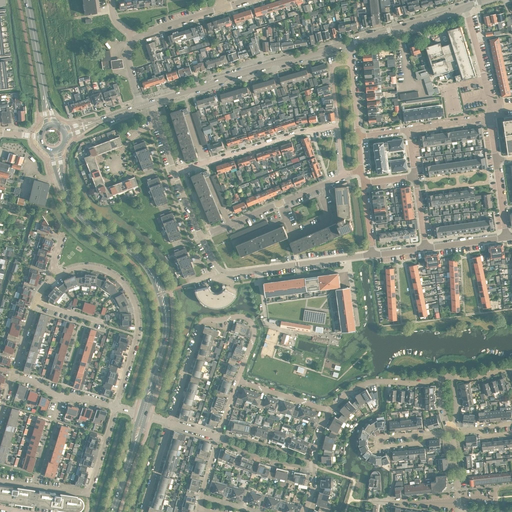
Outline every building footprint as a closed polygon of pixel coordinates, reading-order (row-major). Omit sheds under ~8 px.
[(82,0),(84,15),(95,13),(92,0),(82,0)] [(280,0),(277,1),(280,9),(286,7),(283,0),(280,0)] [(363,0),(364,3),(370,3),(370,9),(368,9),(369,13),(371,13),(371,16),(368,16),(370,26),(376,24),(376,25),(381,24),(378,0),(363,0)] [(383,0),(380,0),(381,8),(382,17),(384,17),(385,22),(391,21),(390,14),(386,14),(385,8),(384,8),(383,0)] [(410,12),(415,11),(412,1),(409,2),(408,0),(405,0),(407,5),(408,5),(410,12)] [(415,0),(412,1),(415,11),(421,9),(419,3),(420,2),(418,0),(415,0)] [(433,4),(432,0),(424,0),(422,1),(422,0),(418,0),(420,2),(421,2),(423,9),(430,7),(430,5),(433,4)] [(271,3),(274,11),(280,9),(277,1),(271,3)] [(266,5),(268,12),(274,11),(271,3),(266,5)] [(398,16),(403,14),(401,7),(398,8),(397,5),(394,6),(396,12),(397,12),(398,16)] [(263,17),(263,14),(260,6),(254,8),(257,16),(259,15),(259,18),(260,18),(263,17)] [(250,10),(245,11),(244,11),(247,19),(253,17),(250,10)] [(237,26),(243,24),(242,21),(239,13),(233,15),(236,23),(236,22),(237,26)] [(501,23),(505,22),(503,13),(501,13),(499,13),(496,14),(499,28),(502,27),(501,23)] [(220,30),(219,26),(217,20),(211,22),(214,28),(215,32),(220,30)] [(324,40),(329,39),(328,35),(331,35),(329,27),(328,24),(323,25),(324,28),(322,29),(324,40)] [(201,25),(196,27),(199,36),(204,34),(201,25)] [(457,82),(468,78),(476,76),(460,26),(448,30),(452,43),(441,46),(440,43),(426,47),(427,49),(427,50),(435,75),(435,76),(460,68),(461,73),(455,75),(457,82)] [(190,29),(193,38),(199,36),(196,27),(190,29)] [(321,32),(319,32),(318,27),(314,28),(315,33),(317,41),(323,40),(321,32)] [(190,29),(184,31),(187,40),(193,38),(190,29)] [(178,32),(181,41),(182,42),(187,40),(184,31),(178,32)] [(181,41),(178,32),(173,34),(176,43),(181,41)] [(254,33),(255,36),(251,38),(253,44),(252,44),(255,53),(259,52),(257,44),(260,43),(257,36),(258,36),(257,32),(254,33)] [(294,48),(293,38),(289,39),(288,33),(286,34),(287,40),(287,42),(288,49),(294,48)] [(170,44),(176,43),(173,34),(167,36),(169,42),(170,44)] [(313,34),(307,35),(309,45),(315,43),(313,34)] [(157,44),(156,41),(146,44),(148,50),(154,48),(156,47),(157,47),(156,45),(157,44)] [(242,41),(239,42),(244,57),(248,55),(246,49),(244,49),(242,41)] [(250,55),(255,53),(252,44),(249,45),(248,43),(245,44),(247,48),(248,48),(250,55)] [(412,55),(416,54),(417,57),(422,55),(421,52),(418,45),(414,46),(413,45),(411,46),(410,47),(412,55)] [(219,53),(218,53),(216,54),(214,50),(213,51),(213,53),(217,66),(222,64),(219,56),(220,56),(219,53)] [(102,70),(111,68),(112,68),(110,60),(111,60),(109,51),(99,52),(102,70)] [(379,64),(379,60),(373,61),(364,62),(364,64),(364,65),(364,68),(364,69),(373,68),(373,64),(379,64)] [(183,68),(186,75),(191,74),(188,62),(185,63),(186,67),(183,68)] [(194,73),(200,71),(197,63),(195,64),(195,62),(190,64),(191,68),(193,68),(194,73)] [(152,75),(153,78),(155,85),(160,83),(158,77),(155,67),(154,63),(152,64),(155,74),(152,75)] [(325,64),(318,66),(320,73),(327,71),(325,64)] [(180,77),(186,75),(183,68),(180,69),(179,65),(176,66),(180,77)] [(158,77),(160,83),(165,82),(163,75),(161,76),(158,66),(155,67),(158,77)] [(314,75),(318,74),(318,75),(320,74),(320,73),(318,66),(312,68),(314,75)] [(374,72),(380,71),(380,68),(374,68),(374,69),(365,70),(365,74),(364,74),(364,77),(365,77),(372,77),(371,73),(374,73),(374,72)] [(415,72),(418,80),(424,78),(429,76),(426,68),(415,72)] [(306,69),(301,71),(303,80),(309,78),(306,69)] [(282,86),(288,84),(285,75),(280,77),(282,86)] [(114,89),(110,90),(108,91),(111,99),(117,98),(116,97),(120,95),(116,83),(113,85),(114,89)] [(253,85),(250,86),(253,96),(256,95),(255,93),(261,92),(258,83),(253,85)] [(316,88),(317,90),(317,92),(330,89),(329,87),(331,87),(330,84),(329,85),(329,84),(321,86),(316,88)] [(249,86),(247,87),(247,86),(241,88),(244,97),(249,95),(249,97),(252,96),(249,86)] [(94,90),(98,103),(103,102),(100,92),(98,93),(96,89),(94,90)] [(111,99),(108,91),(103,92),(106,101),(111,99)] [(383,95),(383,92),(375,92),(375,93),(367,94),(367,97),(366,97),(367,99),(367,100),(375,99),(376,99),(381,99),(380,95),(383,95)] [(76,94),(81,109),(86,107),(84,100),(81,101),(78,93),(76,94)] [(214,96),(208,98),(210,105),(217,103),(214,96)] [(323,101),(323,104),(331,103),(331,101),(332,101),(332,96),(324,97),(325,101),(323,101)] [(208,98),(203,99),(205,106),(205,109),(211,107),(210,105),(208,98)] [(199,108),(205,106),(203,99),(197,101),(199,108)] [(67,112),(70,111),(70,112),(75,111),(73,103),(74,103),(73,101),(68,102),(68,105),(65,106),(67,112)] [(0,107),(0,109),(0,111),(0,110),(0,111),(1,122),(3,123),(9,123),(11,123),(11,122),(12,122),(11,112),(14,112),(13,110),(12,104),(11,104),(11,106),(0,107)] [(430,118),(438,117),(438,119),(440,119),(440,117),(441,117),(441,115),(443,115),(442,108),(441,105),(440,105),(402,111),(404,122),(405,122),(405,124),(408,124),(408,122),(415,120),(416,122),(418,122),(418,120),(420,120),(420,122),(423,121),(422,119),(427,119),(428,121),(430,120),(430,118)] [(24,114),(25,114),(25,107),(23,107),(23,110),(17,111),(18,121),(24,120),(24,114)] [(194,150),(183,115),(185,114),(184,111),(183,112),(182,109),(171,112),(186,161),(198,157),(196,152),(197,152),(196,149),(194,150)] [(297,109),(294,109),(295,112),(297,125),(302,124),(301,116),(298,116),(297,112),(297,109)] [(329,112),(324,112),(319,113),(318,113),(318,116),(320,115),(321,122),(325,121),(325,115),(328,114),(329,121),(335,120),(334,116),(334,113),(333,113),(333,112),(329,113),(329,112)] [(284,113),(281,114),(286,128),(291,127),(288,119),(286,120),(284,113)] [(279,115),(280,119),(278,119),(281,130),(286,128),(281,114),(279,115)] [(315,114),(308,115),(308,117),(309,117),(310,123),(317,121),(317,120),(317,118),(316,118),(316,115),(315,115),(315,114)] [(376,115),(376,116),(369,116),(369,119),(368,119),(368,122),(369,122),(369,123),(381,122),(381,118),(379,118),(379,114),(376,115)] [(276,132),(276,131),(281,130),(278,119),(275,120),(274,116),(271,117),(276,132)] [(511,116),(504,118),(504,120),(503,120),(508,155),(511,154),(511,116)] [(265,135),(270,133),(267,126),(265,127),(262,119),(260,120),(265,135)] [(203,129),(203,131),(204,133),(204,134),(212,132),(212,131),(211,129),(210,125),(202,128),(203,129)] [(250,140),(255,138),(252,131),(250,132),(248,127),(246,128),(250,140)] [(239,144),(244,142),(241,134),(239,135),(237,128),(234,129),(239,144)] [(234,145),(231,137),(229,138),(227,133),(224,134),(226,139),(229,147),(234,145)] [(222,141),(218,142),(217,139),(218,139),(216,136),(214,136),(215,140),(216,143),(218,150),(224,148),(222,141)] [(122,145),(119,137),(114,139),(117,147),(122,145)] [(301,139),(302,143),(296,145),(297,147),(303,145),(310,143),(308,137),(301,139)] [(117,147),(114,139),(109,140),(112,149),(117,147)] [(143,139),(133,143),(132,143),(143,171),(154,167),(149,155),(152,154),(153,153),(153,152),(153,151),(152,151),(152,150),(151,150),(151,151),(148,152),(143,139)] [(384,142),(374,143),(374,148),(373,148),(374,151),(375,151),(375,154),(374,154),(375,163),(376,163),(377,166),(376,166),(376,169),(377,169),(378,173),(392,171),(392,172),(396,171),(396,172),(403,171),(402,170),(407,170),(403,139),(398,140),(398,139),(392,139),(392,140),(388,141),(388,142),(384,142)] [(109,140),(104,142),(107,151),(112,149),(109,140)] [(107,151),(104,142),(98,144),(102,153),(107,151)] [(291,142),(286,144),(290,157),(292,157),(291,152),(290,151),(294,150),(291,142)] [(218,150),(216,143),(210,145),(212,152),(218,150)] [(304,148),(305,151),(312,149),(310,143),(303,145),(297,147),(298,150),(304,148)] [(98,144),(94,146),(93,146),(97,155),(102,153),(98,144)] [(287,154),(287,156),(288,158),(290,157),(286,144),(280,146),(282,153),(286,152),(287,154)] [(86,152),(94,156),(95,155),(97,155),(93,146),(94,146),(93,146),(88,148),(89,150),(88,150),(87,151),(86,152)] [(281,154),(278,146),(272,148),(276,160),(279,159),(277,155),(281,154)] [(272,148),(267,150),(269,157),(273,156),(274,161),(277,161),(276,160),(272,148)] [(305,151),(306,154),(299,157),(300,160),(314,155),(312,149),(305,151)] [(84,158),(86,163),(94,159),(94,158),(94,156),(86,152),(85,153),(85,154),(85,155),(85,156),(85,157),(84,158)] [(264,159),(262,152),(256,153),(258,161),(262,160),(264,166),(266,165),(264,159)] [(15,163),(17,155),(17,154),(15,155),(9,153),(7,161),(15,163)] [(254,154),(248,156),(251,163),(254,162),(255,165),(256,164),(257,168),(259,167),(257,161),(256,161),(254,154)] [(17,155),(15,163),(22,165),(25,157),(17,155)] [(316,160),(315,157),(303,161),(304,164),(309,162),(310,166),(317,163),(317,162),(318,162),(317,159),(316,160)] [(86,163),(88,168),(96,164),(94,159),(86,163)] [(234,160),(228,162),(230,169),(236,168),(234,160)] [(0,169),(13,173),(15,168),(20,170),(21,165),(13,163),(12,165),(0,161),(0,169)] [(228,162),(222,164),(224,171),(230,169),(228,162)] [(319,169),(317,163),(310,166),(311,169),(304,172),(305,174),(312,171),(319,169)] [(96,164),(88,168),(90,173),(98,169),(96,164)] [(224,171),(222,164),(216,166),(218,173),(224,171)] [(100,175),(98,169),(90,173),(92,178),(100,175)] [(321,175),(319,169),(312,171),(305,174),(305,177),(311,175),(312,177),(314,177),(315,177),(320,176),(321,175)] [(301,175),(298,176),(301,184),(306,182),(303,175),(304,174),(303,170),(300,172),(301,175)] [(211,223),(220,219),(222,218),(220,213),(221,213),(220,210),(218,211),(203,177),(206,176),(204,174),(203,171),(191,176),(211,223)] [(92,178),(94,183),(102,180),(100,175),(92,178)] [(157,175),(146,179),(157,207),(168,203),(163,190),(166,189),(167,189),(167,188),(167,187),(166,186),(165,186),(164,186),(162,187),(157,175)] [(0,182),(5,184),(6,181),(12,183),(13,180),(7,178),(7,179),(0,176),(0,182)] [(286,176),(284,177),(283,177),(288,188),(291,187),(291,188),(293,187),(293,186),(290,179),(288,180),(286,176)] [(293,178),(293,179),(296,186),(301,184),(298,176),(293,178)] [(134,177),(129,179),(132,187),(137,185),(134,177)] [(42,203),(48,183),(34,179),(28,199),(42,203)] [(124,181),(127,189),(132,187),(129,179),(124,181)] [(94,183),(96,188),(104,185),(102,180),(94,183)] [(124,181),(119,183),(122,191),(127,189),(124,181)] [(329,191),(330,194),(331,194),(330,193),(336,192),(337,205),(335,205),(335,206),(336,207),(336,208),(336,209),(336,210),(336,211),(336,212),(336,213),(336,214),(336,217),(335,218),(335,219),(336,220),(336,221),(336,223),(332,225),(332,226),(291,244),(295,253),(341,234),(343,233),(344,233),(353,229),(351,223),(352,223),(352,222),(352,221),(348,183),(348,182),(347,182),(346,182),(330,189),(329,189),(329,190),(329,191)] [(119,183),(114,185),(117,193),(122,191),(119,183)] [(267,198),(272,196),(267,184),(265,185),(266,187),(263,188),(264,191),(267,198)] [(269,184),(267,184),(272,196),(277,194),(274,187),(271,188),(269,184)] [(97,193),(99,193),(100,194),(101,195),(102,195),(102,196),(106,187),(105,186),(104,185),(96,188),(95,188),(97,193)] [(114,185),(109,187),(112,195),(117,193),(114,185)] [(106,196),(107,198),(107,197),(113,195),(112,195),(109,187),(107,187),(106,187),(102,196),(103,196),(104,196),(105,196),(106,196)] [(260,188),(258,188),(263,200),(267,198),(264,191),(262,192),(260,188)] [(248,192),(253,204),(258,202),(255,195),(252,196),(250,191),(248,192)] [(482,209),(486,208),(492,207),(490,194),(475,196),(476,199),(485,198),(485,201),(483,201),(484,204),(482,204),(482,209)] [(232,212),(235,210),(235,212),(241,210),(239,204),(235,196),(235,195),(233,195),(235,199),(234,199),(235,202),(236,205),(233,206),(233,205),(230,206),(232,212)] [(238,195),(235,196),(239,204),(241,210),(247,208),(244,202),(241,203),(240,200),(238,195)] [(16,204),(23,206),(25,199),(18,197),(16,204)] [(159,215),(160,216),(170,242),(181,238),(177,226),(179,225),(180,225),(180,224),(181,224),(181,223),(180,223),(180,222),(179,222),(178,222),(175,223),(171,210),(159,215)] [(48,224),(45,220),(42,222),(41,224),(36,222),(34,229),(37,230),(36,232),(40,233),(45,235),(45,234),(46,231),(48,232),(50,226),(47,226),(48,224)] [(241,256),(286,237),(288,236),(284,228),(285,228),(284,223),(279,225),(280,227),(278,227),(279,229),(237,246),(241,256)] [(51,236),(45,234),(45,235),(40,233),(39,237),(40,237),(38,242),(51,246),(53,240),(50,239),(51,236)] [(39,252),(46,254),(47,251),(49,251),(51,246),(38,242),(37,248),(40,249),(39,252)] [(500,258),(504,257),(503,244),(489,246),(490,259),(495,258),(500,258)] [(184,278),(195,274),(190,261),(192,260),(193,260),(194,260),(194,259),(194,258),(193,257),(192,257),(189,258),(184,246),(173,250),(184,278)] [(46,254),(39,252),(38,255),(35,254),(33,259),(46,263),(47,257),(45,257),(46,254)] [(436,266),(441,266),(439,257),(439,253),(433,254),(431,254),(425,255),(425,259),(427,268),(431,267),(436,266)] [(33,259),(31,264),(30,268),(38,270),(39,267),(44,269),(46,263),(33,259)] [(28,277),(38,280),(40,274),(37,273),(38,270),(30,268),(29,271),(28,277)] [(89,285),(90,275),(85,274),(84,277),(80,277),(81,285),(83,284),(89,285)] [(266,297),(340,287),(338,274),(264,284),(266,297)] [(81,285),(80,277),(75,278),(74,275),(69,278),(73,287),(78,285),(81,285)] [(98,287),(100,279),(96,278),(96,275),(90,275),(89,285),(95,286),(98,287)] [(38,280),(28,277),(26,282),(24,281),(23,285),(30,287),(31,283),(36,285),(38,280)] [(73,287),(69,278),(64,280),(65,282),(61,285),(65,291),(68,290),(73,287)] [(100,287),(105,291),(111,282),(106,279),(104,281),(100,279),(98,287),(100,287)] [(105,291),(110,294),(112,296),(117,291),(114,287),(116,285),(111,282),(105,291)] [(202,302),(208,305),(211,306),(219,306),(222,306),(228,303),(228,304),(233,297),(235,298),(236,290),(229,287),(225,285),(224,285),(224,284),(223,284),(222,284),(221,284),(221,285),(221,286),(221,287),(222,287),(221,288),(223,289),(220,292),(217,293),(213,293),(209,291),(208,287),(195,290),(196,293),(200,300),(202,302)] [(30,287),(23,285),(22,287),(21,287),(19,293),(29,296),(31,290),(29,289),(30,287)] [(65,291),(61,285),(57,287),(55,286),(51,290),(62,299),(66,295),(63,293),(65,291)] [(356,329),(351,287),(337,289),(343,331),(356,329)] [(56,302),(56,301),(58,303),(62,299),(51,290),(48,295),(50,297),(48,301),(55,304),(56,302)] [(116,303),(125,298),(123,293),(120,294),(117,291),(112,296),(113,298),(116,303)] [(29,296),(19,293),(18,298),(19,299),(18,301),(18,302),(24,304),(25,301),(28,301),(29,296)] [(119,311),(127,309),(126,304),(128,303),(125,298),(116,303),(119,308),(119,311)] [(11,309),(14,310),(24,313),(26,307),(23,306),(24,304),(18,302),(18,301),(16,301),(15,304),(13,304),(11,309)] [(82,310),(87,312),(90,303),(84,301),(82,310)] [(90,303),(87,312),(93,313),(96,305),(90,303)] [(120,319),(131,319),(131,313),(128,313),(127,309),(119,311),(120,313),(120,319)] [(325,325),(327,313),(305,309),(303,321),(325,325)] [(24,313),(14,310),(12,315),(11,318),(12,319),(19,321),(20,318),(23,319),(24,313)] [(49,316),(40,313),(39,319),(47,321),(49,316)] [(11,321),(9,327),(19,330),(21,324),(18,324),(19,321),(12,319),(12,322),(11,321)] [(119,327),(127,329),(128,325),(131,325),(131,319),(120,319),(120,325),(119,327)] [(73,329),(74,324),(66,321),(64,327),(73,329)] [(310,332),(311,326),(281,321),(280,327),(310,332)] [(231,327),(230,331),(233,332),(233,333),(238,335),(242,324),(236,322),(235,325),(232,324),(232,325),(231,327)] [(242,324),(238,335),(244,336),(247,336),(249,329),(246,328),(247,325),(242,324)] [(19,330),(9,327),(7,333),(8,333),(7,336),(14,338),(15,335),(17,336),(19,330)] [(97,337),(99,331),(90,328),(89,334),(97,337)] [(127,335),(119,332),(116,341),(127,344),(128,338),(126,338),(127,335)] [(204,332),(203,337),(213,340),(214,335),(211,335),(212,334),(211,334),(207,333),(204,332)] [(280,339),(281,339),(280,342),(288,344),(290,335),(283,333),(282,337),(281,336),(280,339)] [(4,345),(5,345),(14,347),(15,342),(13,341),(14,338),(7,336),(6,339),(5,339),(4,345)] [(213,340),(203,337),(201,343),(211,346),(213,340)] [(41,343),(39,342),(32,340),(31,345),(37,347),(40,348),(41,343)] [(127,344),(116,341),(114,350),(115,350),(121,352),(122,349),(125,350),(127,344)] [(211,346),(201,343),(199,348),(207,350),(209,351),(211,346)] [(241,355),(244,350),(241,349),(242,346),(234,343),(231,351),(233,352),(241,355)] [(84,350),(91,352),(93,353),(95,347),(94,347),(86,344),(84,350)] [(3,350),(2,353),(9,355),(10,352),(12,353),(14,347),(5,345),(4,350),(3,350)] [(55,352),(56,353),(65,355),(66,350),(59,348),(57,347),(55,352)] [(91,352),(84,350),(82,355),(91,358),(92,358),(93,353),(91,352)] [(114,353),(113,359),(121,361),(123,356),(121,355),(121,352),(115,350),(114,353)] [(2,353),(0,352),(0,353),(0,364),(4,365),(4,363),(8,365),(10,359),(8,358),(9,355),(2,353)] [(237,360),(239,361),(241,355),(233,352),(231,357),(230,356),(229,360),(236,362),(237,360)] [(196,358),(195,364),(205,367),(206,365),(204,364),(205,361),(203,360),(196,358)] [(121,361),(113,359),(111,364),(110,367),(116,369),(117,366),(120,367),(121,361)] [(235,372),(237,366),(234,365),(236,362),(229,360),(227,363),(229,363),(227,368),(235,372)] [(205,367),(195,364),(193,369),(203,372),(205,367)] [(116,369),(110,367),(109,370),(108,370),(106,376),(108,376),(116,379),(118,373),(115,372),(116,369)] [(231,376),(233,377),(235,372),(227,368),(225,374),(224,373),(222,376),(230,379),(231,376)] [(191,374),(200,377),(202,377),(204,372),(203,372),(193,369),(191,374)] [(105,381),(104,384),(111,386),(112,383),(114,384),(116,379),(108,376),(106,381),(105,381)] [(229,388),(231,383),(228,382),(230,379),(222,376),(221,379),(223,380),(221,385),(229,388)] [(499,385),(500,390),(505,389),(505,390),(510,389),(508,384),(505,385),(503,378),(497,380),(499,385)] [(498,390),(500,390),(499,385),(497,386),(495,380),(490,382),(491,388),(493,392),(499,390),(498,390)] [(491,392),(493,392),(491,388),(490,388),(488,383),(482,384),(485,394),(491,393),(491,392)] [(16,393),(19,394),(18,398),(24,400),(28,388),(23,387),(23,385),(19,384),(16,393)] [(100,395),(106,397),(106,395),(111,396),(113,390),(110,389),(111,386),(104,384),(103,384),(100,395)] [(216,392),(217,393),(224,395),(225,392),(228,393),(229,388),(221,385),(219,384),(216,392)] [(241,403),(243,399),(246,400),(249,390),(243,389),(242,394),(239,393),(237,399),(236,402),(240,404),(241,403)] [(361,391),(360,391),(366,401),(367,403),(372,400),(375,399),(372,391),(372,392),(372,393),(369,395),(366,389),(365,390),(365,389),(361,391)] [(34,391),(30,390),(27,399),(31,400),(29,404),(35,406),(36,406),(39,394),(34,393),(34,391)] [(246,400),(252,402),(255,392),(249,390),(246,400)] [(390,400),(395,401),(396,401),(396,396),(397,390),(391,390),(390,396),(388,395),(387,401),(390,401),(390,400)] [(398,401),(404,401),(404,397),(405,391),(399,390),(399,396),(396,396),(396,401),(395,401),(395,402),(398,403),(398,401)] [(359,401),(356,403),(360,408),(360,407),(364,405),(363,403),(366,401),(360,391),(357,394),(357,395),(356,395),(359,401)] [(407,397),(404,397),(404,401),(404,403),(407,403),(407,402),(413,402),(413,392),(407,391),(407,397)] [(261,394),(255,392),(252,402),(251,404),(256,406),(256,407),(259,408),(262,401),(259,400),(261,394)] [(224,404),(226,399),(223,398),(224,395),(217,393),(216,396),(215,396),(213,401),(224,404)] [(40,410),(47,412),(50,400),(45,399),(45,397),(41,396),(38,404),(41,405),(40,410)] [(264,405),(269,407),(272,398),(266,396),(264,402),(262,401),(259,408),(262,409),(264,405)] [(277,400),(272,398),(269,407),(268,410),(273,411),(273,412),(276,413),(279,406),(276,405),(277,400)] [(219,409),(222,410),(224,404),(213,401),(210,409),(211,409),(218,412),(219,409)] [(360,408),(356,403),(353,405),(349,401),(348,402),(347,401),(344,404),(352,412),(353,413),(357,409),(358,410),(360,408)] [(276,413),(279,414),(280,414),(285,415),(289,403),(283,402),(281,407),(279,406),(276,413)] [(294,405),(289,403),(285,415),(291,417),(294,417),(295,412),(293,411),(294,405)] [(348,421),(349,421),(350,419),(348,416),(352,412),(344,404),(341,408),(340,410),(345,414),(342,416),(347,420),(348,421)] [(64,417),(71,419),(72,415),(75,416),(78,407),(73,406),(73,407),(68,406),(68,405),(64,417)] [(82,407),(78,419),(79,419),(85,421),(86,417),(90,418),(92,409),(88,408),(87,409),(82,407)] [(294,417),(299,419),(302,420),(303,418),(306,409),(300,407),(298,412),(295,412),(294,417)] [(97,409),(96,409),(93,421),(99,423),(101,418),(104,419),(106,411),(102,409),(101,411),(96,409),(97,409)] [(211,413),(210,418),(218,421),(220,415),(217,415),(218,412),(211,409),(210,413),(211,413)] [(306,409),(303,418),(309,420),(312,411),(306,409)] [(314,422),(313,425),(316,426),(319,419),(316,418),(317,413),(312,411),(309,420),(314,422)] [(438,422),(441,422),(439,414),(436,415),(437,417),(431,418),(434,428),(439,426),(438,422)] [(463,423),(468,424),(469,414),(464,414),(463,415),(460,415),(460,422),(463,422),(463,423)] [(469,414),(468,424),(474,424),(474,422),(477,422),(477,417),(477,416),(474,416),(474,415),(469,414)] [(341,427),(344,422),(346,423),(347,420),(342,416),(340,419),(335,416),(334,418),(334,417),(331,421),(341,427)] [(207,417),(205,426),(213,428),(214,425),(216,426),(218,421),(210,418),(207,417)] [(18,421),(16,421),(8,418),(7,424),(16,427),(18,421)] [(434,428),(431,418),(424,421),(424,428),(428,427),(429,429),(434,428)] [(230,419),(228,425),(232,426),(230,431),(236,432),(238,423),(233,422),(233,420),(230,419)] [(378,428),(378,429),(384,428),(384,430),(387,429),(386,425),(385,425),(385,420),(384,419),(377,420),(378,428)] [(374,431),(378,428),(377,420),(370,424),(373,430),(374,431)] [(244,424),(242,434),(248,435),(249,429),(252,430),(254,424),(250,423),(245,421),(244,424)] [(338,432),(341,427),(331,421),(329,425),(330,426),(329,427),(333,430),(332,433),(339,436),(338,436),(340,433),(338,432)] [(238,423),(236,432),(242,434),(244,424),(238,423)] [(369,423),(364,430),(369,434),(370,435),(373,430),(370,424),(369,423)] [(16,427),(7,424),(5,429),(13,431),(13,432),(15,432),(16,427)] [(254,424),(252,430),(255,431),(254,436),(259,438),(263,426),(257,425),(256,424),(254,424)] [(263,426),(259,438),(265,439),(267,434),(270,434),(271,429),(268,428),(263,426)] [(271,429),(270,434),(272,435),(271,441),(276,443),(280,431),(275,430),(271,429)] [(363,429),(361,437),(367,439),(368,439),(369,434),(364,430),(363,429)] [(89,431),(86,440),(96,443),(98,438),(96,437),(97,434),(89,431)] [(181,439),(183,434),(174,431),(172,437),(181,439)] [(280,431),(276,443),(282,445),(284,439),(287,440),(289,434),(285,433),(280,431)] [(289,434),(287,440),(289,441),(287,447),(293,449),(296,440),(297,437),(292,435),(293,433),(290,432),(289,434)] [(323,441),(334,444),(335,438),(338,439),(338,436),(339,436),(332,433),(331,436),(326,435),(325,437),(325,436),(323,441)] [(361,437),(359,436),(360,444),(367,444),(368,444),(367,439),(361,437)] [(466,446),(472,446),(471,436),(465,437),(466,442),(463,442),(464,448),(467,448),(466,446)] [(476,436),(471,436),(472,446),(477,445),(477,447),(480,446),(480,440),(477,441),(476,436)] [(171,442),(179,444),(182,445),(183,440),(181,439),(172,437),(171,442)] [(296,440),(293,449),(299,451),(302,442),(303,440),(297,437),(296,440)] [(209,451),(210,446),(208,445),(208,442),(209,442),(195,438),(194,441),(202,443),(201,449),(209,451)] [(2,439),(0,445),(10,448),(12,442),(10,442),(2,439)] [(440,439),(434,440),(435,451),(435,452),(441,451),(440,450),(444,450),(443,444),(440,444),(440,439)] [(96,443),(86,440),(84,446),(85,446),(85,449),(91,451),(92,448),(95,449),(96,443)] [(302,442),(299,451),(304,453),(306,448),(310,449),(311,443),(306,441),(303,440),(302,442)] [(430,452),(435,451),(434,440),(429,440),(429,446),(426,446),(427,452),(430,452)] [(323,446),(323,447),(325,448),(324,452),(334,453),(335,450),(332,449),(334,444),(323,441),(322,445),(323,446)] [(358,445),(362,452),(368,449),(369,449),(367,444),(360,444),(358,445)] [(10,448),(0,445),(0,450),(7,452),(8,453),(10,448)] [(91,451),(85,449),(84,452),(83,452),(81,457),(91,460),(93,455),(90,454),(91,451)] [(197,454),(197,457),(203,459),(204,456),(207,457),(209,451),(201,449),(199,454),(197,454)] [(230,452),(225,449),(224,451),(223,454),(219,453),(217,459),(220,460),(220,461),(225,463),(230,452)] [(361,453),(364,456),(363,457),(366,459),(367,458),(371,453),(372,453),(372,452),(368,449),(362,452),(361,453)] [(166,458),(177,461),(179,456),(176,455),(167,452),(166,458)] [(237,461),(234,459),(236,454),(230,452),(225,463),(231,466),(232,465),(234,466),(237,461)] [(320,462),(326,462),(326,466),(332,466),(332,462),(333,462),(333,456),(334,456),(334,453),(324,452),(324,456),(322,456),(322,457),(321,457),(321,462),(320,462)] [(385,463),(386,465),(390,463),(389,453),(389,452),(386,453),(386,454),(381,457),(381,463),(381,465),(385,463)] [(376,455),(372,453),(371,453),(367,458),(366,459),(374,462),(376,456),(376,455)] [(26,454),(24,461),(33,464),(35,457),(34,456),(34,457),(26,454)] [(240,462),(237,461),(234,466),(243,470),(244,467),(247,458),(242,456),(240,462)] [(78,466),(79,466),(86,468),(87,465),(89,466),(91,460),(81,457),(78,466)] [(202,462),(203,459),(197,457),(196,461),(197,461),(196,466),(204,469),(204,468),(205,463),(202,462)] [(164,463),(173,465),(176,466),(177,461),(166,458),(164,463)] [(246,471),(252,473),(254,467),(251,466),(253,460),(247,458),(244,467),(247,469),(246,471)] [(31,470),(33,464),(24,461),(22,467),(31,470)] [(48,461),(46,468),(56,471),(58,464),(50,462),(50,461),(48,461)] [(252,473),(258,475),(258,472),(262,473),(264,464),(259,462),(257,468),(254,467),(252,473)] [(266,477),(270,478),(271,472),(268,471),(270,466),(264,464),(262,473),(267,475),(266,477)] [(193,471),(192,474),(192,475),(198,476),(199,473),(202,474),(204,469),(196,466),(193,465),(191,471),(193,471)] [(86,468),(79,466),(78,469),(79,470),(77,475),(86,478),(88,472),(85,471),(86,468)] [(274,477),(280,478),(282,469),(276,467),(275,473),(271,472),(270,478),(274,479),(274,477)] [(54,477),(56,471),(46,468),(44,474),(54,477)] [(161,473),(170,476),(171,471),(163,468),(161,473)] [(280,478),(285,479),(285,482),(288,482),(290,476),(286,476),(288,470),(282,469),(280,478)] [(298,485),(298,484),(300,472),(294,471),(293,477),(290,476),(288,482),(294,483),(294,484),(298,485)] [(305,473),(300,472),(298,484),(307,486),(308,480),(304,479),(305,473)] [(446,480),(447,480),(446,475),(446,472),(435,473),(436,481),(431,482),(432,492),(437,492),(437,491),(442,491),(442,490),(446,485),(447,485),(446,480)] [(86,478),(77,475),(75,480),(74,483),(81,485),(82,482),(84,483),(86,478)] [(161,475),(159,480),(168,483),(169,478),(161,475)] [(192,479),(191,484),(199,486),(200,481),(197,480),(198,476),(192,475),(191,478),(192,479)] [(376,489),(381,489),(380,475),(375,476),(375,478),(370,478),(369,485),(374,486),(374,489),(374,488),(376,489)] [(320,484),(320,486),(326,487),(325,490),(332,491),(333,481),(330,481),(331,477),(325,476),(325,480),(319,480),(319,484),(320,484)] [(212,480),(210,486),(213,487),(212,492),(218,494),(221,482),(212,480)] [(218,494),(223,495),(224,491),(228,492),(228,491),(230,485),(230,483),(226,482),(226,484),(221,482),(218,494)] [(396,497),(401,496),(401,495),(404,494),(403,486),(402,487),(401,482),(396,482),(393,491),(391,497),(396,496),(396,497)] [(78,497),(77,497),(77,496),(60,494),(60,495),(55,494),(55,493),(39,491),(38,492),(34,491),(34,490),(17,487),(17,489),(12,488),(13,487),(0,484),(0,500),(10,502),(11,501),(15,501),(15,503),(32,505),(32,504),(37,504),(36,506),(53,508),(53,507),(58,508),(58,509),(75,511),(75,510),(76,510),(77,510),(78,510),(79,510),(80,509),(81,508),(82,508),(82,507),(82,506),(83,505),(83,504),(83,503),(83,502),(82,501),(81,500),(81,499),(80,498),(79,498),(78,498),(78,497)] [(194,491),(197,491),(199,486),(191,484),(189,489),(188,488),(187,492),(193,494),(194,491)] [(230,485),(228,491),(228,492),(231,493),(230,497),(235,499),(238,489),(233,488),(233,486),(230,485)] [(235,499),(241,500),(242,495),(246,496),(247,490),(238,487),(238,489),(235,499)] [(249,496),(247,502),(253,504),(256,492),(251,491),(251,489),(248,488),(247,490),(246,496),(249,496)] [(332,491),(325,490),(324,493),(319,492),(318,493),(316,498),(316,497),(316,498),(327,500),(328,495),(331,495),(332,491)] [(154,496),(164,499),(166,494),(164,493),(156,491),(154,496)] [(194,503),(195,498),(193,497),(193,494),(187,492),(186,496),(187,496),(186,501),(194,504),(194,503)] [(260,500),(263,500),(265,495),(256,492),(253,504),(259,505),(260,500)] [(265,507),(271,508),(274,497),(265,495),(263,500),(267,501),(265,507)] [(154,496),(152,501),(163,504),(164,499),(154,496)] [(271,508),(276,510),(278,506),(281,507),(283,499),(274,497),(271,508)] [(321,505),(320,509),(328,511),(330,507),(326,506),(327,500),(316,498),(316,502),(316,504),(321,505)] [(283,511),(288,511),(292,502),(283,499),(281,507),(284,508),(283,511)] [(152,501),(151,506),(161,510),(161,509),(163,504),(152,501)] [(181,510),(182,510),(189,511),(190,508),(193,509),(194,504),(186,501),(184,501),(181,510)] [(299,510),(302,505),(292,502),(288,511),(294,511),(296,509),(299,510)]
